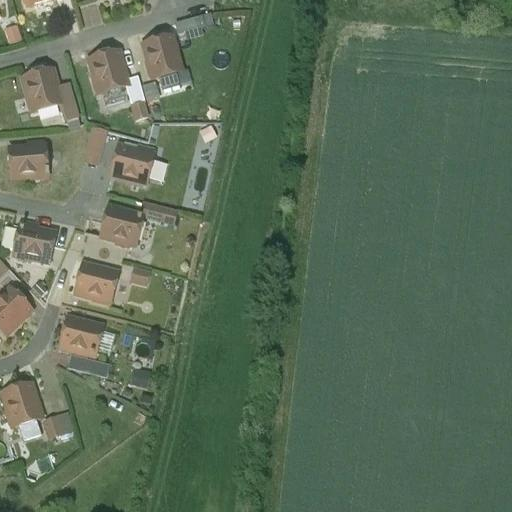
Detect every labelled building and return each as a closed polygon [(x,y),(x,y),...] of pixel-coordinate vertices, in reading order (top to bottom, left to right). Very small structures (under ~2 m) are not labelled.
[(56,0),(23,0),(25,7),(27,6),(28,10),(57,1),(56,0)] [(171,40),(143,48),(148,65),(146,66),(149,79),(151,79),(152,82),(181,74),(171,40)] [(118,55),(89,63),(94,80),(92,81),(96,94),(98,94),(99,97),(127,89),(118,55)] [(52,74),(23,82),(28,99),(26,99),(30,113),(32,113),(33,116),(61,108),(52,74)] [(147,120),(143,106),(131,110),(135,123),(147,120)] [(76,116),(64,119),(67,131),(79,128),(76,116)] [(105,135),(93,132),(89,149),(100,152),(105,135)] [(44,147),(7,151),(10,185),(48,181),(44,147)] [(153,159),(118,150),(111,179),(128,183),(128,185),(141,189),(142,187),(146,188),(153,159)] [(157,161),(148,180),(160,186),(169,167),(157,161)] [(162,213),(142,207),(139,219),(143,220),(159,224),(162,213)] [(139,219),(108,211),(101,240),(116,244),(115,247),(129,250),(129,247),(135,249),(143,220),(139,219)] [(177,216),(162,213),(159,224),(174,228),(177,216)] [(55,237),(20,230),(13,259),(17,260),(17,261),(30,264),(31,263),(48,266),(55,237)] [(117,277),(83,268),(75,297),(93,301),(92,303),(106,307),(106,305),(110,306),(117,277)] [(148,277),(134,273),(131,285),(145,289),(148,277)] [(31,314),(10,292),(0,301),(0,333),(5,339),(31,314)] [(102,331),(68,322),(60,351),(72,354),(71,356),(86,360),(86,357),(95,359),(102,331)] [(30,388),(2,397),(7,414),(6,414),(10,428),(12,427),(13,431),(41,422),(30,388)] [(56,421),(44,425),(49,440),(61,437),(56,421)]
